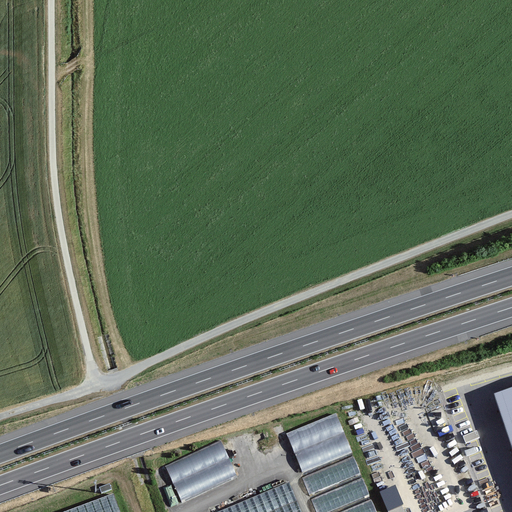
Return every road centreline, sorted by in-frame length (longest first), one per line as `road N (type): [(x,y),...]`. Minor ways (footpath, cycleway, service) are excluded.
road 1 (motorway): [(0,485),(511,307)]
road 2 (motorway): [(511,276),(0,453)]
road 3 (track): [(96,386),(511,214)]
road 4 (track): [(51,0),(54,179),(96,386)]
road 5 (unknown): [(511,488),(482,398),(511,384)]
